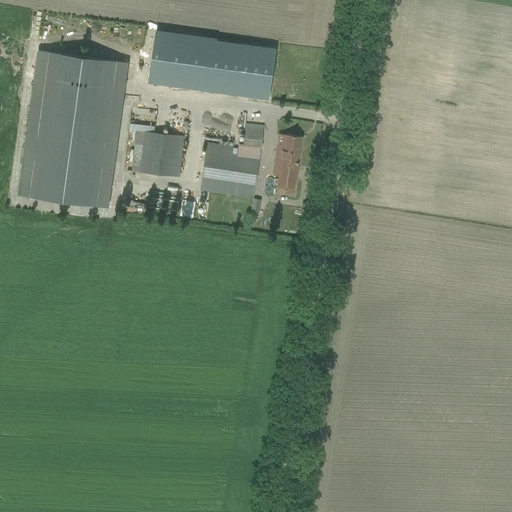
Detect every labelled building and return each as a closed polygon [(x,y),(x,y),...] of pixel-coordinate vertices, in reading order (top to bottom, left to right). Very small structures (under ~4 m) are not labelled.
[(155,33),(149,83),(269,98),(275,48),(155,33)] [(50,52),(31,197),(96,206),(116,61),(50,52)] [(244,146),(261,148),(264,125),(246,124),(244,146)] [(132,171),(181,176),(185,135),(136,130),(132,171)] [(276,193),(294,196),(303,137),(285,134),(283,146),(277,145),(273,174),(278,175),(276,193)] [(202,181),(255,190),(260,158),(232,154),(233,147),(208,143),(202,181)] [(253,199),(250,215),(258,216),(261,200),(253,199)]
